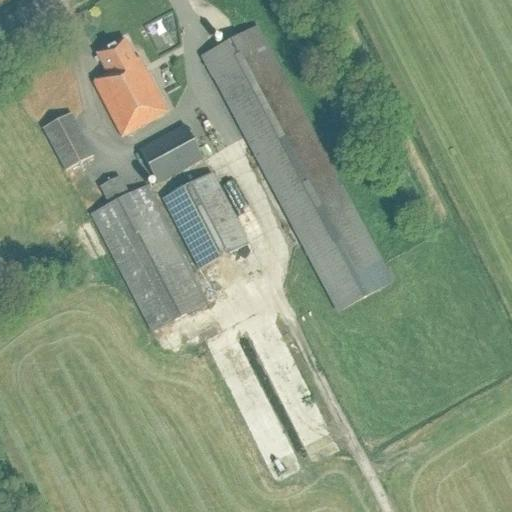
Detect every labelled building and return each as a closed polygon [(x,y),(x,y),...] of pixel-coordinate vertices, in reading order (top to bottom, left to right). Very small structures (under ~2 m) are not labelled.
[(391,284),(257,30),(202,59),(337,313),(391,284)] [(108,77),(93,84),(121,138),(167,114),(143,67),(140,68),(126,41),(97,56),(108,77)] [(54,71),(29,84),(39,104),(40,109),(35,112),(43,129),(49,127),(57,142),(95,123),(76,85),(64,91),(54,71)] [(184,128),(139,153),(156,185),(202,161),(184,128)] [(119,177),(124,190),(146,181),(141,169),(119,177)] [(212,176),(164,201),(199,270),(248,245),(212,176)] [(101,189),(110,207),(91,216),(152,333),(207,304),(146,188),(128,198),(118,180),(101,189)] [(271,323),(319,435),(340,426),(293,314),(271,323)] [(244,380),(289,451),(309,438),(264,367),(244,380)]
